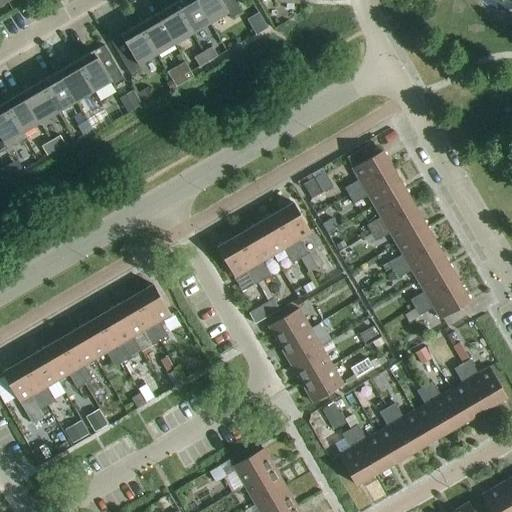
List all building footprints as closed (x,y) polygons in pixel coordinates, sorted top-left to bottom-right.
[(166,8),(157,14),(174,44),(192,34),(172,0),(169,0),(164,3),(166,8)] [(172,0),(192,34),(210,24),(195,0),(172,0)] [(195,0),(210,24),(228,13),(231,19),(241,13),(233,0),(195,0)] [(157,14),(139,24),(156,55),(174,44),(157,14)] [(156,55),(139,24),(120,35),(121,36),(111,42),(131,77),(142,71),(138,65),(156,55)] [(93,51),(75,61),(93,92),(111,81),(114,87),(124,81),(104,46),(94,52),(93,51)] [(212,47),(203,52),(208,62),(217,56),(212,47)] [(208,62),(203,52),(193,58),(199,67),(208,62)] [(75,61),(57,72),(75,102),(93,92),(75,61)] [(171,81),(173,83),(182,77),(176,68),(167,73),(171,81)] [(57,72),(40,82),(57,112),(75,102),(57,72)] [(173,83),(171,81),(166,84),(170,91),(175,88),(173,83)] [(40,82),(22,92),(40,123),(57,112),(40,82)] [(149,90),(139,96),(144,105),(154,99),(149,90)] [(141,105),(134,91),(119,99),(127,113),(141,105)] [(22,92),(4,103),(22,133),(40,123),(22,92)] [(22,133),(4,103),(0,105),(0,153),(7,149),(25,139),(22,133)] [(95,115),(86,120),(91,130),(101,124),(95,115)] [(91,130),(86,120),(77,126),(82,135),(91,130)] [(60,136),(51,141),(56,151),(65,145),(60,136)] [(56,151),(51,141),(41,147),(47,156),(56,151)] [(347,158),(353,168),(352,169),(359,180),(344,188),(349,196),(394,170),(382,151),(375,156),(369,145),(347,158)] [(17,161),(0,170),(0,171),(6,181),(17,174),(23,171),(17,161)] [(368,196),(374,207),(404,189),(394,170),(349,196),(354,204),(368,196)] [(317,191),(311,181),(303,185),(309,196),(317,191)] [(366,226),(371,234),(415,208),(404,189),(374,207),(380,217),(366,226)] [(293,203),(274,214),(305,269),(306,269),(308,273),(317,267),(309,253),(308,254),(299,240),(311,234),(293,203)] [(390,233),(396,244),(426,226),(415,208),(371,234),(375,242),(390,233)] [(274,214),(255,225),(273,256),(284,249),(292,263),(294,262),(299,272),(305,269),(274,214)] [(327,233),(338,227),(333,218),(322,224),(327,233)] [(255,225),(236,236),(262,281),(270,276),(262,262),(273,256),(255,225)] [(388,263),(392,271),(437,245),(426,226),(396,244),(402,255),(388,263)] [(262,281),(236,236),(217,247),(235,278),(246,271),(255,285),(262,281)] [(346,246),(344,241),(336,245),(339,250),(346,246)] [(411,271),(418,281),(448,264),(437,245),(392,271),(397,279),(411,271)] [(410,300),(414,308),(459,282),(448,264),(418,281),(424,292),(410,300)] [(459,282),(414,308),(415,310),(419,316),(433,308),(440,319),(470,301),(459,282)] [(153,285),(133,296),(159,341),(167,336),(159,322),(170,315),(153,285)] [(318,293),(315,287),(306,292),(310,298),(318,293)] [(133,296),(115,307),(133,337),(143,331),(152,345),(159,341),(133,296)] [(248,314),(255,324),(279,310),(273,299),(248,314)] [(115,307),(96,318),(122,362),(130,358),(122,344),(133,337),(115,307)] [(268,327),(279,346),(310,328),(299,309),(268,327)] [(409,322),(419,316),(415,310),(405,316),(409,322)] [(96,318),(78,329),(95,359),(106,353),(114,367),(122,362),(96,318)] [(376,334),(372,327),(359,334),(364,341),(376,334)] [(279,346),(290,365),(321,347),(310,328),(279,346)] [(78,329),(59,340),(85,384),(93,380),(85,365),(95,359),(78,329)] [(59,340),(40,351),(58,381),(69,375),(77,389),(85,384),(59,340)] [(462,364),(469,360),(459,343),(456,344),(452,347),(462,364)] [(290,365),(301,383),(332,366),(321,347),(290,365)] [(432,359),(425,348),(415,354),(422,365),(432,359)] [(40,351),(22,361),(48,406),(55,401),(47,387),(58,381),(40,351)] [(167,357),(161,361),(167,371),(173,367),(167,357)] [(367,359),(351,369),(357,379),(374,369),(367,359)] [(462,364),(461,364),(487,409),(506,398),(489,367),(478,374),(469,360),(462,364)] [(48,406),(22,361),(2,373),(20,403),(31,396),(40,411),(48,406)] [(462,383),(451,390),(469,420),(487,409),(461,364),(453,369),(462,383)] [(332,366),(301,383),(312,403),(343,385),(332,366)] [(184,382),(177,370),(167,375),(174,387),(184,382)] [(432,382),(424,386),(450,431),(469,420),(451,390),(440,396),(432,382)] [(155,398),(147,384),(138,389),(146,403),(155,398)] [(424,405),(414,411),(431,442),(450,431),(424,386),(416,391),(424,405)] [(146,404),(140,394),(132,399),(137,409),(146,404)] [(342,417),(333,403),(322,409),(330,424),(342,417)] [(395,403),(387,408),(413,453),(431,442),(414,411),(403,417),(395,403)] [(387,427),(376,433),(394,463),(413,453),(387,408),(379,413),(387,427)] [(108,426),(99,410),(87,417),(96,433),(108,426)] [(89,435),(81,421),(65,431),(73,444),(89,435)] [(357,425),(349,430),(375,474),(394,463),(376,433),(366,439),(357,425)] [(375,474),(349,430),(342,434),(350,448),(339,455),(344,464),(356,486),(375,474)] [(46,446),(33,454),(39,463),(51,456),(46,446)] [(233,467),(244,486),(274,468),(263,449),(233,467)] [(344,464),(339,455),(331,460),(336,469),(344,464)] [(226,476),(220,466),(209,472),(214,483),(226,476)] [(244,486),(255,505),(285,487),(274,468),(244,486)] [(511,477),(501,484),(511,502),(511,477)] [(511,511),(511,502),(501,484),(482,495),(491,511),(511,511)] [(255,505),(259,511),(285,511),(296,506),(285,487),(255,505)] [(473,511),(468,503),(452,511),(473,511)]
